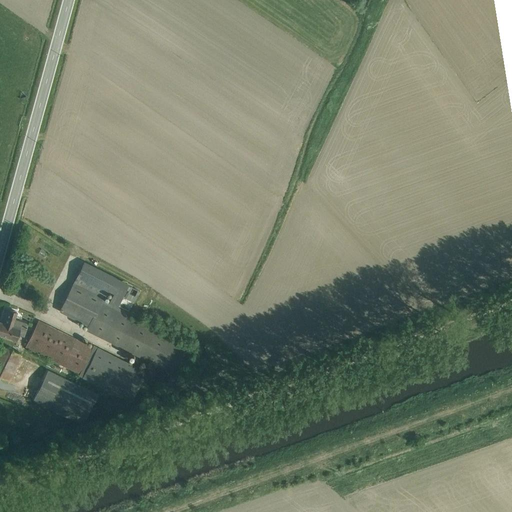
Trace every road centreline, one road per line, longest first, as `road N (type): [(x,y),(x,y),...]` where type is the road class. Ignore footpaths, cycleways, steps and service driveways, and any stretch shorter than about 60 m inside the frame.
road 1 (track): [(0,489),(511,302)]
road 2 (track): [(165,511),(511,386)]
road 3 (secondary): [(68,0),(0,252)]
